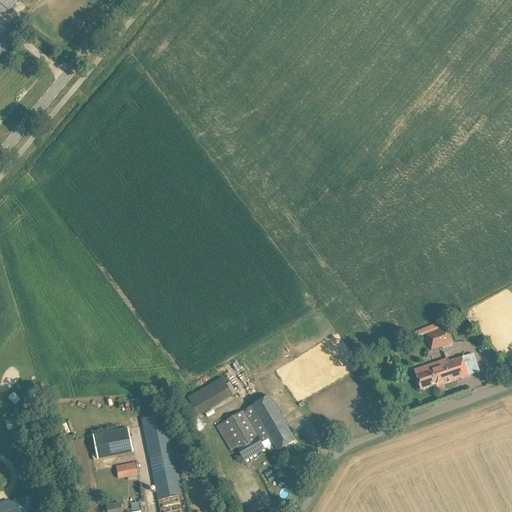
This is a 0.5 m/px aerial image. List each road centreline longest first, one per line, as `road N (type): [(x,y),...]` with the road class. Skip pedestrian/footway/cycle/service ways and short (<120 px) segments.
road 1 (unclassified): [(291,511),(343,447),(511,386)]
road 2 (tertiary): [(0,151),(126,0)]
